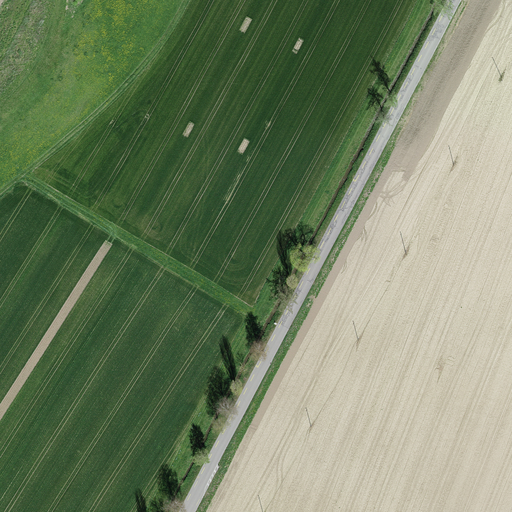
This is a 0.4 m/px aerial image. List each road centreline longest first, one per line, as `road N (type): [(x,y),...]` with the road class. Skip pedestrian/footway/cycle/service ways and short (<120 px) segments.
road 1 (unclassified): [(454,0),(186,511)]
road 2 (track): [(186,0),(118,92),(0,191)]
